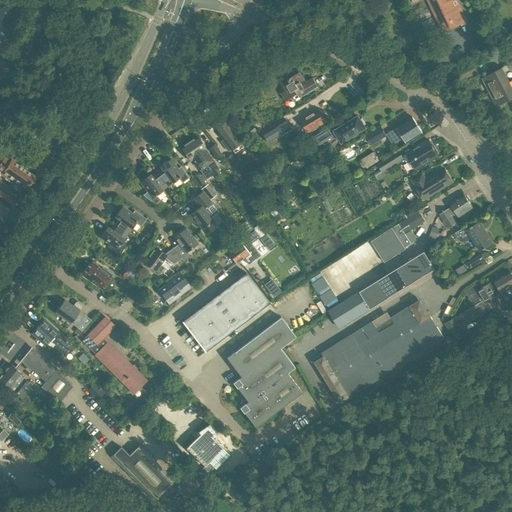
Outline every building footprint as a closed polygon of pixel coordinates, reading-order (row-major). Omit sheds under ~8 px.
[(408,0),(409,2),(414,0),(426,0),(441,31),(464,20),(453,0),(408,0)] [(502,62),(511,56),(511,49),(499,56),(502,62)] [(488,93),(509,82),(504,73),(509,70),(507,65),(499,69),(481,78),(488,93)] [(306,82),(299,72),(289,78),(286,75),(279,80),(283,87),(279,89),(286,101),(293,96),(296,100),(317,86),(312,78),(306,82)] [(511,88),(509,82),(488,93),(496,107),(509,100),(511,106),(511,88)] [(326,121),(320,110),(307,117),(300,121),(307,132),(314,128),(326,121)] [(357,117),(334,132),(330,135),(327,129),(314,138),(319,146),(336,136),(341,144),(365,129),(363,126),(365,125),(361,119),(359,120),(357,117)] [(422,133),(412,117),(396,127),(396,128),(391,131),(386,134),(393,145),(403,138),(407,143),(422,133)] [(214,126),(224,139),(221,142),(228,151),(231,148),(235,153),(243,146),(236,137),(233,139),(230,134),(232,133),(222,119),(220,121),(218,120),(216,122),(216,124),(214,126)] [(249,136),(256,131),(251,125),(245,129),(249,136)] [(381,126),(366,135),(370,142),(372,145),(387,136),(385,133),(381,126)] [(206,150),(196,136),(189,141),(196,150),(195,151),(200,159),(201,158),(207,167),(208,167),(210,170),(213,174),(213,175),(218,171),(219,168),(213,160),(212,160),(210,156),(208,158),(204,152),(206,150)] [(412,164),(416,170),(438,156),(437,154),(438,154),(434,148),(433,148),(428,140),(421,144),(422,145),(418,147),(418,146),(406,153),(410,161),(408,162),(410,166),(412,164)] [(200,159),(195,151),(196,150),(189,141),(180,147),(190,161),(192,159),(202,174),(200,176),(199,174),(194,177),(202,189),(201,189),(203,191),(209,199),(215,194),(207,184),(207,185),(204,181),(213,174),(210,170),(208,167),(207,167),(201,158),(200,159)] [(217,159),(222,156),(215,145),(209,148),(217,159)] [(52,150),(34,177),(11,160),(10,162),(4,158),(0,163),(0,170),(3,172),(1,174),(5,177),(5,179),(11,183),(13,182),(14,183),(14,186),(14,189),(18,192),(22,192),(23,191),(25,190),(25,191),(31,183),(34,185),(40,175),(44,179),(56,162),(61,155),(52,150)] [(374,152),(362,160),(367,168),(379,161),(374,152)] [(381,170),(374,175),(377,179),(388,173),(386,169),(403,158),(399,152),(378,165),(381,170)] [(231,154),(226,158),(233,168),(239,164),(231,154)] [(177,168),(170,159),(160,166),(162,170),(157,173),(167,186),(172,182),(178,178),(182,183),(189,177),(180,166),(177,168)] [(452,182),(444,168),(426,180),(422,173),(411,180),(415,185),(424,200),(452,182)] [(167,186),(157,173),(152,177),(150,174),(140,182),(147,191),(143,194),(143,195),(154,204),(160,200),(156,195),(162,190),(167,186)] [(0,202),(11,210),(17,201),(0,190),(0,189),(0,202)] [(202,229),(214,220),(204,208),(211,202),(209,199),(203,191),(193,198),(200,207),(190,214),(202,229)] [(465,196),(463,193),(449,203),(451,206),(439,214),(448,228),(456,223),(452,216),(456,214),(458,217),(473,208),(468,201),(470,200),(467,195),(465,196)] [(132,213),(122,206),(115,216),(118,219),(114,224),(127,233),(131,228),(136,222),(140,226),(146,219),(134,210),(132,213)] [(405,234),(425,221),(418,211),(409,217),(405,220),(371,242),(385,263),(406,249),(405,248),(411,244),(405,234)] [(493,243),(480,222),(466,230),(464,227),(455,233),(457,236),(459,237),(460,239),(462,239),(464,239),(470,235),(480,251),(493,243)] [(127,233),(114,224),(111,229),(107,227),(100,237),(110,244),(108,247),(119,255),(124,248),(119,245),(124,239),(123,238),(127,233)] [(183,261),(189,256),(186,252),(197,243),(186,228),(174,237),(180,246),(175,250),(174,250),(181,258),(183,261)] [(236,240),(226,247),(228,250),(226,252),(236,264),(243,259),(248,265),(260,256),(250,243),(258,237),(253,230),(237,242),(236,240)] [(429,235),(426,243),(429,248),(433,245),(436,238),(429,235)] [(165,254),(154,246),(143,262),(156,271),(165,258),(173,264),(181,258),(174,250),(175,250),(173,248),(165,254)] [(424,252),(329,310),(340,328),(434,269),(424,252)] [(470,268),(485,259),(482,253),(467,263),(470,268)] [(85,269),(82,272),(83,274),(82,276),(96,285),(98,283),(103,287),(109,278),(105,275),(107,271),(101,267),(100,269),(91,263),(87,269),(85,269)] [(118,275),(124,279),(126,275),(132,279),(136,273),(125,265),(118,275)] [(464,265),(455,270),(459,276),(467,271),(464,265)] [(511,286),(511,275),(509,271),(494,281),(494,280),(476,291),(473,286),(465,291),(474,306),(454,318),(445,323),(456,341),(465,336),(460,327),(494,307),(495,309),(501,305),(496,297),(511,286)] [(169,304),(191,287),(180,273),(157,290),(169,304)] [(246,273),(182,322),(205,352),(269,303),(246,273)] [(271,281),(265,286),(273,297),(280,292),(271,281)] [(127,298),(132,303),(137,299),(132,294),(127,298)] [(444,338),(420,299),(391,317),(387,312),(372,321),(373,321),(322,353),(325,356),(315,362),(340,402),(350,396),(444,338)] [(73,307),(64,301),(56,312),(70,323),(71,321),(77,326),(84,316),(78,312),(78,311),(81,307),(81,305),(78,302),(76,303),(73,307)] [(102,337),(112,326),(105,319),(89,335),(95,341),(100,335),(102,337)] [(65,341),(56,333),(57,332),(45,320),(33,334),(45,345),(49,341),(55,345),(54,348),(63,353),(67,350),(70,353),(74,348),(67,342),(66,340),(65,341)] [(305,381),(268,333),(211,374),(250,424),(305,381)] [(107,343),(96,355),(134,393),(146,381),(107,343)] [(59,402),(72,386),(68,380),(62,375),(63,374),(31,349),(21,361),(46,381),(41,387),(59,402)] [(84,365),(90,359),(83,353),(78,358),(84,365)] [(24,388),(28,383),(20,376),(21,374),(9,364),(3,372),(24,388)] [(23,389),(24,388),(3,372),(0,375),(0,383),(8,390),(10,388),(18,395),(23,389)] [(94,383),(87,390),(97,399),(104,393),(101,390),(102,388),(98,385),(97,386),(94,383)] [(29,397),(31,395),(23,389),(18,395),(21,397),(21,396),(25,399),(29,397)] [(13,397),(8,403),(18,410),(23,404),(13,397)] [(133,416),(140,409),(131,400),(124,407),(133,416)] [(22,420),(13,411),(7,418),(16,426),(22,420)] [(195,439),(186,448),(204,467),(210,461),(217,468),(230,455),(223,448),(213,438),(216,435),(209,424),(198,432),(200,434),(195,439)] [(139,444),(128,454),(120,446),(110,456),(120,465),(154,499),(155,498),(163,506),(168,511),(175,506),(161,492),(173,480),(139,444)]
